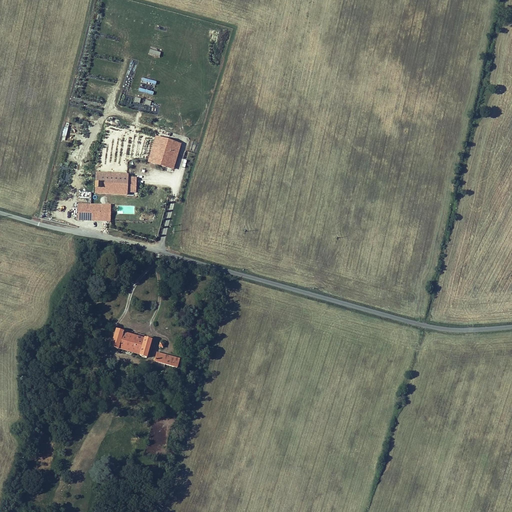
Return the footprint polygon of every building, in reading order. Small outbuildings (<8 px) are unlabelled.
[(149,49),(148,54),(159,57),(160,53),(149,49)] [(174,169),(182,141),(157,135),(149,161),(174,169)] [(129,175),(130,173),(95,172),(94,192),(128,194),(128,192),(138,192),(138,176),(129,175)] [(79,202),(78,218),(111,221),(113,203),(79,202)] [(117,206),(117,213),(134,214),(134,206),(117,206)] [(141,355),(147,357),(153,339),(146,337),(145,338),(125,330),(125,329),(118,326),(112,345),(119,347),(119,346),(141,354),(141,355)] [(158,347),(163,349),(166,340),(161,338),(158,347)] [(180,367),(183,356),(157,350),(154,361),(180,367)]
